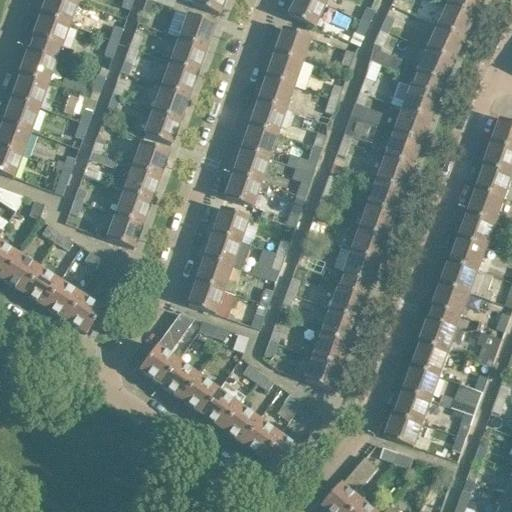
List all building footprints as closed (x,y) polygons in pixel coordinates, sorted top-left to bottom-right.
[(46,0),(41,16),(68,26),(76,2),(70,0),(46,0)] [(124,0),(121,9),(130,13),(134,0),(124,0)] [(147,0),(146,2),(155,5),(173,11),(176,0),(147,0)] [(178,0),(215,15),(218,16),(224,0),(178,0)] [(324,6),(310,0),(295,0),(288,17),(313,29),(324,6)] [(450,0),(448,6),(474,18),(482,0),(450,0)] [(155,5),(146,2),(141,16),(150,19),(155,5)] [(448,6),(437,28),(462,40),(473,17),(448,6)] [(366,9),(360,23),(368,26),(374,13),(370,11),(366,9)] [(34,40),(31,46),(55,54),(57,48),(59,49),(68,26),(41,16),(32,39),(34,40)] [(187,16),(178,40),(205,50),(214,26),(187,16)] [(385,17),(380,30),(390,34),(395,22),(385,17)] [(362,40),(368,26),(360,23),(354,36),(362,40)] [(114,28),(110,41),(119,44),(123,32),(114,28)] [(452,62),(462,40),(437,28),(427,51),(453,63),(452,62)] [(283,30),(274,54),(300,63),(308,39),(283,30)] [(381,54),(390,34),(380,30),(373,45),(369,62),(403,76),(408,66),(381,54)] [(143,39),(134,36),(129,50),(138,53),(143,39)] [(197,74),(205,50),(178,40),(169,64),(197,74)] [(110,41),(104,57),(113,60),(119,44),(110,41)] [(28,51),(19,74),(47,84),(55,61),(53,60),(55,54),(31,46),(29,51),(28,51)] [(138,53),(129,50),(120,74),(129,77),(138,53)] [(443,86),(453,63),(427,51),(417,74),(413,81),(439,91),(442,85),(443,86)] [(355,55),(346,52),(341,67),(350,70),(355,55)] [(274,54),(266,79),(291,87),(300,63),(274,54)] [(169,64),(160,88),(188,98),(197,74),(169,64)] [(66,72),(60,89),(79,96),(82,97),(88,80),(66,72)] [(20,76),(12,99),(38,108),(48,111),(56,88),(47,84),(19,74),(19,75),(20,76)] [(91,93),(100,96),(105,80),(97,77),(91,93)] [(266,79),(258,103),(283,112),(291,87),(266,79)] [(373,84),(364,81),(359,95),(368,98),(373,84)] [(430,121),(438,97),(437,97),(439,91),(413,81),(410,87),(402,110),(430,121)] [(126,86),(117,83),(111,98),(120,101),(126,86)] [(330,101),(338,104),(343,90),(334,87),(330,101)] [(179,122),(188,98),(160,88),(152,112),(179,122)] [(368,98),(359,95),(351,118),(382,129),(386,117),(364,109),(368,98)] [(78,99),(73,115),(74,115),(82,118),(80,123),(89,126),(97,102),(89,99),(82,97),(79,96),(78,99)] [(115,116),(120,101),(111,98),(106,112),(115,116)] [(12,99),(3,123),(29,132),(38,108),(12,99)] [(325,114),(333,117),(338,104),(330,101),(325,114)] [(258,103),(249,127),(275,136),(278,127),(286,130),(291,114),(283,112),(258,103)] [(421,144),(430,121),(402,110),(393,134),(420,143),(421,144)] [(143,137),(170,147),(179,122),(152,112),(143,137)] [(382,129),(351,118),(342,142),(351,146),(353,139),(376,147),(382,129)] [(511,124),(502,121),(494,144),(511,150),(511,124)] [(3,123),(0,132),(0,148),(21,156),(29,132),(3,123)] [(75,138),(83,141),(88,126),(80,123),(75,138)] [(249,127),(241,152),(266,160),(275,136),(249,127)] [(411,167),(420,143),(393,134),(385,158),(411,167)] [(318,135),(313,149),(321,152),(326,138),(318,135)] [(96,140),(91,153),(100,157),(105,144),(96,140)] [(351,146),(342,142),(337,156),(346,160),(351,146)] [(132,168),(159,178),(168,154),(140,144),(132,168)] [(485,167),(487,167),(511,176),(511,150),(494,144),(485,167)] [(21,156),(0,148),(0,175),(12,180),(21,156)] [(286,167),(295,170),(313,176),(321,152),(313,149),(308,163),(290,157),(286,167)] [(241,152),(233,176),(258,185),(266,160),(241,152)] [(91,153),(88,162),(115,171),(118,163),(100,157),(91,153)] [(64,165),(62,171),(71,174),(75,161),(67,158),(64,165)] [(385,158),(376,182),(403,191),(411,167),(385,158)] [(150,202),(159,178),(132,168),(124,165),(115,189),(123,192),(150,202)] [(504,200),(511,177),(511,176),(487,167),(478,191),(504,200)] [(100,175),(85,170),(82,177),(97,183),(100,175)] [(296,198),(305,201),(313,176),(295,170),(291,182),(301,185),(296,198)] [(62,171),(58,183),(66,186),(71,174),(62,171)] [(258,185),(233,176),(224,200),(250,208),(255,194),(267,198),(270,189),(258,185)] [(339,180),(329,177),(324,190),(334,194),(339,180)] [(394,215),(403,191),(376,182),(367,206),(394,215)] [(0,203),(15,213),(24,199),(13,195),(0,189),(0,203)] [(78,189),(73,201),(83,205),(88,193),(78,189)] [(329,207),(334,194),(324,190),(319,204),(329,207)] [(478,191),(469,215),(495,224),(504,200),(478,191)] [(115,216),(142,226),(150,202),(123,192),(115,216)] [(286,227),(295,230),(305,201),(296,198),(286,227)] [(73,201),(65,225),(84,232),(88,221),(79,218),(83,205),(73,201)] [(29,218),(39,221),(44,206),(35,203),(34,203),(29,218)] [(385,239),(394,215),(367,206),(359,229),(385,239)] [(221,210),(212,234),(238,243),(247,219),(221,210)] [(487,248),(495,224),(469,215),(461,239),(487,248)] [(106,241),(133,251),(142,226),(115,216),(107,241),(106,241)] [(320,227),(312,224),(307,239),(314,242),(320,227)] [(42,235),(55,244),(60,235),(47,227),(42,235)] [(385,239),(359,229),(349,255),(377,265),(386,240),(385,239)] [(212,234),(204,259),(230,268),(243,272),(251,248),(238,243),(212,234)] [(68,252),(73,244),(60,235),(55,244),(68,252)] [(307,239),(302,252),(310,255),(314,242),(307,239)] [(461,239),(452,263),(478,272),(485,253),(487,248),(461,239)] [(276,256),(284,259),(289,245),(281,242),(276,256)] [(0,280),(0,281),(17,257),(0,246),(0,280)] [(255,264),(251,275),(275,283),(279,273),(284,259),(276,256),(263,252),(258,265),(255,264)] [(84,263),(97,271),(102,262),(89,254),(84,263)] [(370,286),(377,265),(349,255),(342,276),(339,282),(366,292),(368,286),(370,286)] [(0,281),(22,295),(38,271),(17,257),(0,281)] [(204,259),(196,283),(222,292),(230,268),(204,259)] [(116,271),(102,262),(97,271),(110,279),(116,271)] [(442,285),(482,300),(492,303),(496,292),(490,290),(494,278),(478,272),(452,263),(451,262),(442,285)] [(22,295),(43,308),(59,284),(38,271),(22,295)] [(285,296),(294,299),(300,283),(291,280),(285,296)] [(364,297),(366,292),(339,282),(336,287),(328,311),(356,321),(357,322),(365,298),(364,297)] [(196,283),(187,307),(214,316),(227,321),(236,297),(222,292),(196,283)] [(43,308),(64,322),(80,298),(59,284),(43,308)] [(435,309),(433,315),(459,324),(461,318),(470,295),(442,285),(434,308),(435,309)] [(259,305),(267,308),(272,293),(264,291),(259,305)] [(285,296),(280,309),(289,312),(291,307),(294,299),(285,296)] [(101,311),(80,298),(64,322),(85,336),(101,311)] [(267,308),(259,305),(251,329),(259,332),(267,308)] [(347,345),(356,321),(328,311),(319,335),(347,345)] [(430,320),(422,341),(448,351),(451,342),(460,345),(465,333),(456,330),(459,324),(433,315),(431,321),(430,320)] [(502,315),(496,331),(505,334),(511,318),(502,315)] [(179,316),(138,371),(159,386),(176,363),(168,357),(194,321),(179,316)] [(201,324),(198,332),(223,341),(229,333),(201,324)] [(273,329),(271,336),(268,343),(277,346),(282,332),(273,329)] [(493,367),(503,340),(483,333),(479,345),(484,347),(479,361),(493,367)] [(319,335),(311,358),(313,359),(339,368),(347,345),(319,335)] [(233,351),(242,354),(248,340),(238,336),(233,351)] [(423,344),(415,366),(440,375),(448,351),(422,341),(421,344),(423,344)] [(277,346),(268,343),(263,357),(272,359),(277,346)] [(304,382),(332,392),(340,368),(339,368),(313,359),(305,382),(304,382)] [(159,386),(180,401),(197,378),(176,363),(159,386)] [(248,366),(242,374),(255,384),(261,375),(248,366)] [(415,366),(406,391),(431,400),(440,375),(415,366)] [(261,375),(255,384),(267,393),(273,384),(261,375)] [(481,375),(476,388),(485,391),(489,378),(481,375)] [(180,401),(200,416),(217,393),(197,378),(180,401)] [(217,393),(200,416),(220,431),(237,407),(238,408),(245,399),(224,383),(217,393)] [(452,407),(476,416),(484,391),(462,383),(461,383),(452,407)] [(510,388),(501,385),(496,400),(505,403),(510,388)] [(406,391),(397,415),(422,424),(431,400),(430,399),(406,391)] [(295,413),(302,405),(289,396),(283,404),(295,413)] [(499,418),(505,403),(496,400),(491,415),(499,418)] [(302,405),(295,413),(308,423),(314,414),(302,405)] [(237,407),(220,431),(241,446),(258,422),(238,408),(237,407)] [(422,424),(397,415),(395,415),(387,439),(414,449),(414,448),(422,424)] [(241,446),(261,460),(278,437),(258,422),(241,446)] [(463,425),(458,437),(466,440),(471,428),(466,426),(463,425)] [(475,458),(484,461),(490,447),(511,455),(511,453),(511,436),(486,427),(475,458)] [(278,437),(261,460),(282,476),(299,452),(295,450),(302,440),(285,428),(278,437)] [(458,437),(453,450),(462,453),(466,440),(458,437)] [(380,460),(395,465),(399,455),(384,450),(380,460)] [(413,460),(399,455),(395,465),(410,470),(413,460)] [(480,474),(484,461),(475,458),(470,471),(480,474)] [(343,486),(324,508),(328,511),(354,511),(362,503),(352,494),(357,488),(361,491),(378,471),(365,460),(343,486)] [(443,487),(448,472),(438,469),(433,483),(443,487)] [(454,475),(448,472),(443,487),(449,489),(454,475)] [(458,506),(466,509),(471,495),(463,492),(458,506)] [(511,511),(511,498),(508,497),(502,511),(511,511)] [(354,511),(373,511),(362,503),(354,511)]
